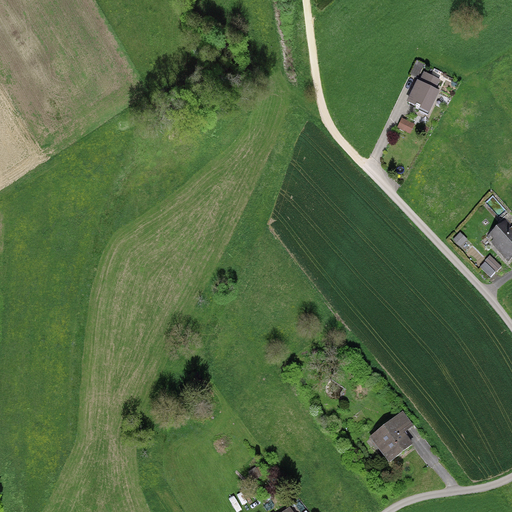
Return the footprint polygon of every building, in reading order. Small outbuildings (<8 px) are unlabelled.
[(420,80),(417,79),(406,101),(429,112),(440,90),(436,88),(440,79),(424,71),(420,80)] [(402,117),(397,128),(409,134),(414,123),(402,117)] [(511,257),(511,225),(506,219),(486,237),(508,261),(511,257)] [(467,239),(460,232),(453,240),(459,247),(467,239)] [(501,267),(490,255),(485,260),(497,271),(501,267)] [(495,272),(485,261),(480,266),(490,276),(495,272)] [(403,411),(394,418),(405,432),(414,425),(403,411)] [(394,418),(369,436),(389,462),(413,443),(405,432),(394,418)]
